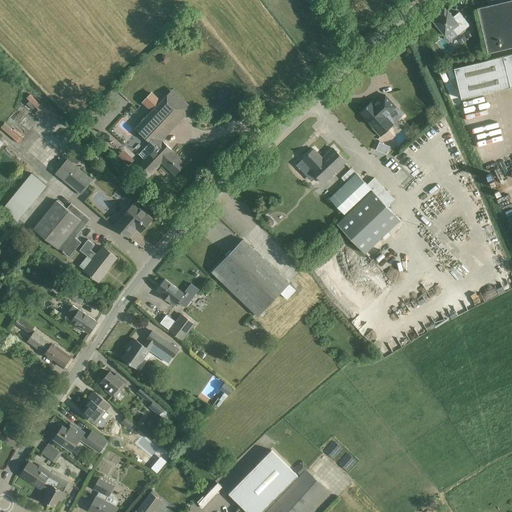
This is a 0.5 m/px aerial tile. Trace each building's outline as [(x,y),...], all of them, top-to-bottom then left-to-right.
[(511,1),(479,10),(491,55),(511,49),(511,1)] [(440,28),(445,35),(452,29),(457,35),(470,25),(459,12),(453,17),(447,10),(445,8),(439,12),(441,15),(440,16),(439,15),(434,19),(435,20),(434,21),(434,22),(433,23),(438,30),(440,28)] [(511,54),(454,68),(461,98),(511,86),(511,54)] [(161,101),(152,93),(144,101),(153,109),(136,127),(151,142),(139,154),(144,159),(141,163),(150,172),(160,161),(175,175),(185,164),(171,151),(172,150),(162,140),(161,141),(156,136),(182,108),(167,94),(161,101)] [(360,112),(373,127),(372,128),(380,137),(394,124),(386,116),(396,106),(385,95),(375,104),(372,101),(360,112)] [(19,143),(24,137),(5,122),(1,128),(19,143)] [(386,154),(390,144),(383,141),(381,145),(378,144),(376,148),(380,149),(379,151),(386,154)] [(314,149),(302,160),(311,168),(310,169),(323,183),(346,162),(333,148),(322,158),(314,149)] [(73,151),(69,159),(77,164),(82,156),(73,151)] [(68,159),(55,173),(81,195),(93,180),(68,159)] [(372,190),(367,184),(351,168),(341,178),(345,182),(329,198),(345,215),(372,190)] [(32,173),(3,209),(18,221),(47,185),(32,173)] [(372,190),(345,215),(337,224),(365,254),(401,219),(388,206),(394,200),(374,178),(367,184),(372,190)] [(66,208),(56,199),(33,228),(58,249),(58,248),(69,257),(81,242),(75,237),(90,219),(71,203),(66,208)] [(141,232),(152,219),(134,203),(115,225),(128,237),(136,228),(141,232)] [(271,216),(268,215),(265,217),(264,219),(265,222),(268,225),(270,226),(273,225),(274,222),(273,219),(271,216)] [(80,250),(92,259),(83,270),(99,282),(110,267),(109,267),(117,257),(102,246),(96,254),(91,249),(94,244),(88,239),(80,250)] [(296,290),(289,283),(243,239),(212,272),(258,316),(280,293),(287,299),(296,290)] [(174,306),(178,301),(185,306),(198,289),(191,284),(184,293),(165,279),(157,290),(163,294),(161,296),(169,302),(174,306)] [(74,281),(65,294),(79,304),(88,292),(74,281)] [(73,305),(65,317),(71,321),(89,333),(97,322),(79,309),(73,305)] [(182,340),(195,324),(181,314),(169,330),(182,340)] [(20,317),(15,324),(29,334),(34,328),(20,317)] [(166,339),(152,330),(146,339),(147,340),(143,345),(133,338),(129,344),(131,345),(122,358),(137,368),(153,344),(160,349),(166,339)] [(27,342),(44,354),(63,368),(71,357),(35,331),(27,342)] [(116,373),(114,375),(109,371),(100,382),(106,387),(104,389),(115,398),(127,382),(116,373)] [(228,395),(233,389),(224,383),(220,389),(224,393),(219,399),(223,402),(229,396),(228,395)] [(167,422),(174,414),(141,387),(136,392),(150,404),(148,407),(167,422)] [(81,411),(95,423),(99,426),(102,427),(104,426),(105,424),(106,422),(105,419),(101,416),(110,405),(94,391),(86,402),(88,404),(81,411)] [(189,425),(195,416),(186,410),(179,419),(189,425)] [(134,423),(135,422),(127,416),(121,422),(129,429),(130,428),(132,431),(137,425),(134,423)] [(72,451),(79,440),(99,453),(108,440),(92,430),(88,435),(71,423),(67,428),(62,425),(54,438),(72,451)] [(120,449),(123,442),(114,438),(110,445),(120,449)] [(55,462),(62,453),(48,443),(42,453),(55,462)] [(272,450),(229,493),(242,506),(235,511),(263,511),(298,476),(272,450)] [(67,485),(49,476),(29,462),(21,474),(41,487),(47,492),(42,500),(55,507),(59,499),(62,501),(66,493),(63,491),(67,485)] [(306,470),(267,511),(306,511),(327,490),(306,470)] [(99,478),(93,489),(109,497),(115,486),(99,478)] [(153,511),(162,501),(155,496),(157,493),(153,490),(151,492),(136,511),(136,510),(134,511),(153,511)] [(96,496),(89,510),(92,511),(114,511),(117,507),(96,496)]
